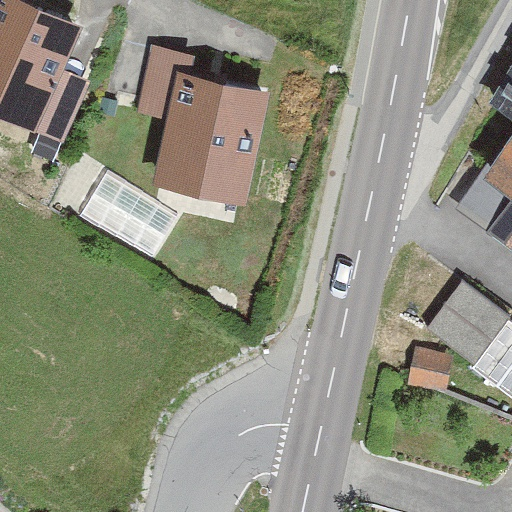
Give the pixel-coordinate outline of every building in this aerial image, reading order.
[(73,26),(13,0),(0,0),(0,1),(0,100),(63,128),(84,81),(54,69),(73,26)] [(191,59),(157,52),(147,107),(176,112),(165,172),(246,186),(264,93),(188,79),(191,59)] [(511,82),(503,97),(511,102),(511,82)] [(511,141),(494,171),(511,182),(511,141)] [(511,203),(495,230),(511,240),(511,203)] [(507,322),(464,286),(435,322),(479,358),(507,322)] [(511,318),(511,317),(507,322),(479,358),(476,363),(511,391),(511,318)]
